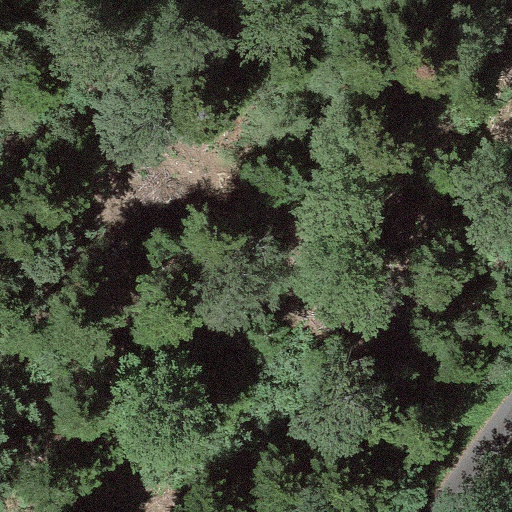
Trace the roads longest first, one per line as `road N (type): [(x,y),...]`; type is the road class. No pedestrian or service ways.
road 1 (track): [(195,0),(102,95),(0,151)]
road 2 (track): [(511,415),(433,511)]
